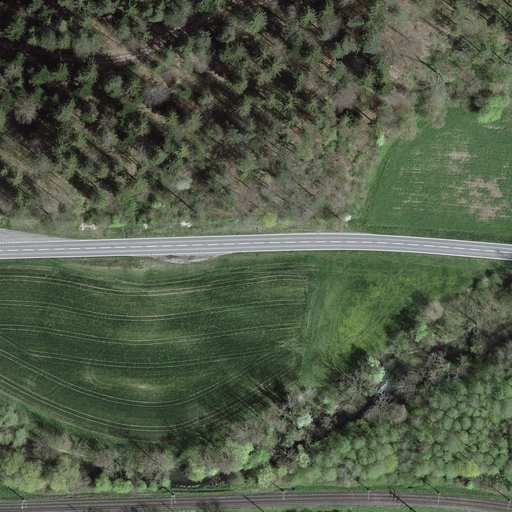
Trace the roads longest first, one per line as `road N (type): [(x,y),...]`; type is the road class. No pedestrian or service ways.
road 1 (primary): [(511,252),(325,241),(0,250)]
road 2 (track): [(245,0),(173,40),(115,60),(0,44)]
